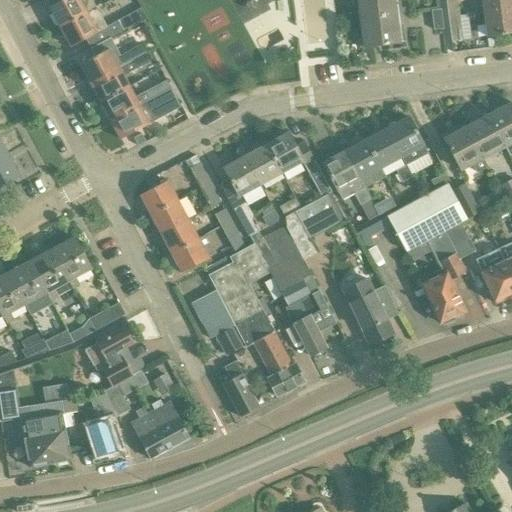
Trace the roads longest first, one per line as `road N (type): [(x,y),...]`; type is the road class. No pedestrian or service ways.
road 1 (residential): [(511,329),(403,362),(230,444),(148,472),(0,494)]
road 2 (residential): [(98,179),(257,108),(511,70)]
road 3 (primary): [(125,511),(511,365)]
road 4 (residential): [(198,379),(98,179)]
road 5 (residential): [(98,179),(0,0)]
